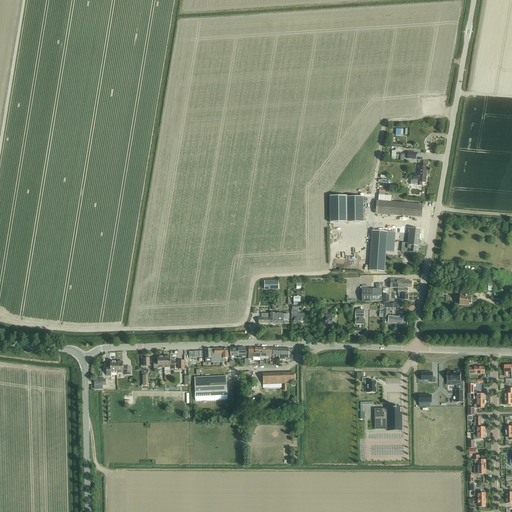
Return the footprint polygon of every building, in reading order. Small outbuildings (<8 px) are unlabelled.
[(417,181),(417,182),(417,185),(421,185),(421,182),(426,182),(427,165),(418,165),(418,175),(413,174),(413,180),(417,181)] [(347,196),(330,196),(330,222),(363,222),(363,197),(347,197),(347,196)] [(422,205),(407,204),(403,203),(376,201),(375,214),(392,215),(421,217),(422,205)] [(418,254),(420,229),(409,228),(408,244),(406,244),(405,252),(408,253),(418,254)] [(372,231),(371,241),(369,271),(384,272),(386,242),(387,232),(372,231)] [(485,291),(485,276),(476,276),(476,291),(485,291)] [(390,280),(390,288),(397,288),(404,288),(404,287),(411,287),(411,282),(406,282),(407,280),(390,280)] [(278,281),(265,281),(265,289),(278,289),(278,281)] [(373,301),(382,301),(381,284),(376,284),(376,289),(361,289),(361,301),(373,301)] [(404,289),(404,288),(397,288),(397,293),(399,293),(399,294),(398,294),(398,297),(399,297),(399,300),(407,300),(408,294),(407,294),(407,289),(404,289)] [(433,303),(458,306),(459,293),(435,290),(433,303)] [(470,301),(471,299),(469,299),(469,296),(459,295),(458,305),(468,306),(469,301),(470,301)] [(291,314),(291,319),(293,319),(293,324),(300,324),(300,323),(301,323),(301,318),(304,319),(304,314),(300,314),(294,314),(294,310),(297,310),(297,306),(292,305),(292,310),(292,314),(291,314)] [(364,324),(364,319),(363,319),(363,311),(355,311),(355,324),(364,324)] [(258,323),(269,323),(269,318),(268,318),(268,317),(268,314),(261,314),(261,318),(258,318),(258,323)] [(399,315),(398,318),(388,316),(387,323),(397,324),(397,325),(398,326),(400,326),(401,326),(401,325),(407,326),(408,316),(399,315)] [(246,355),(246,354),(246,347),(237,347),(237,348),(230,349),(230,355),(238,355),(238,358),(242,358),(242,355),(246,355)] [(248,347),(248,354),(249,359),(253,359),(253,357),(254,357),(260,357),(260,347),(248,347)] [(288,359),(288,355),(289,349),(273,348),(273,354),(272,355),(276,355),(276,356),(279,356),(279,359),(288,359)] [(211,362),(222,362),(222,357),(221,357),(220,354),(222,354),(221,349),(205,349),(205,358),(211,358),(211,362)] [(150,358),(143,358),(143,366),(154,366),(154,369),(158,369),(158,368),(164,367),(164,356),(157,356),(158,361),(153,362),(150,362),(150,358)] [(170,369),(175,369),(175,361),(170,361),(170,356),(164,356),(164,367),(170,367),(170,369)] [(117,373),(117,361),(111,362),(111,367),(107,367),(107,371),(107,374),(111,374),(111,373),(117,373)] [(117,361),(117,373),(123,372),(123,374),(128,374),(128,366),(123,366),(123,361),(117,361)] [(447,374),(446,375),(446,378),(447,379),(448,385),(457,385),(457,384),(461,384),(461,380),(461,372),(447,372),(447,374)] [(262,374),(263,388),(281,388),(281,384),(285,384),(285,382),(289,382),(289,380),(294,380),(293,373),(262,374)] [(432,373),(421,373),(421,380),(432,380),(432,382),(435,382),(435,377),(432,377),(432,373)] [(226,376),(224,376),(194,377),(195,392),(195,401),(227,400),(226,391),(226,376)] [(365,385),(367,385),(367,393),(376,393),(376,382),(369,382),(369,378),(362,378),(362,382),(365,382),(365,385)] [(474,384),(468,384),(468,394),(474,394),(474,397),(474,400),(477,400),(485,400),(485,394),(477,394),(477,393),(474,393),(474,384)] [(431,395),(418,395),(418,403),(431,403),(431,395)] [(485,408),(485,400),(477,400),(477,404),(474,404),(474,407),(468,408),(468,415),(475,415),(474,408),(485,408)] [(385,409),(374,409),(374,430),(387,430),(387,431),(402,431),(401,407),(395,407),(395,405),(393,405),(393,407),(387,407),(387,410),(385,410),(385,409)] [(474,422),(476,422),(476,427),(472,427),(472,431),(477,430),(477,433),(485,433),(485,427),(480,427),(480,417),(474,417),(474,422)] [(475,463),(476,463),(478,463),(478,465),(486,465),(486,460),(480,460),(480,455),(474,455),(474,460),(475,460),(475,463)] [(477,466),(476,466),(476,469),(477,469),(477,474),(486,474),(486,465),(478,465),(478,466),(477,466)]
